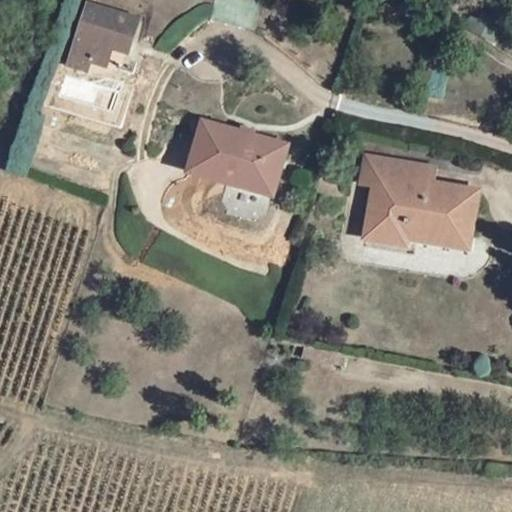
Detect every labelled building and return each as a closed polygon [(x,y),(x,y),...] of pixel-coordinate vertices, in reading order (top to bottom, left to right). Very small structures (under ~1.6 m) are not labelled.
[(150,0),(91,0),(79,38),(97,45),(101,35),(107,18),(126,24),(140,29),(150,0)] [(251,0),(203,0),(203,1),(247,13),(251,0)] [(101,35),(119,42),(126,24),(107,18),(101,35)] [(282,130),(197,108),(185,157),(270,179),(282,130)] [(23,174),(36,135),(19,130),(7,169),(23,174)] [(370,221),(372,215),(391,143),(366,136),(359,164),(373,168),(360,219),(370,221)] [(419,150),(391,143),(372,215),(400,224),(401,219),(405,206),(465,222),(475,182),(433,171),(415,166),(419,150)] [(437,156),(419,150),(415,166),(433,171),(437,156)] [(465,222),(405,206),(401,219),(462,236),(465,222)] [(400,224),(372,215),(370,221),(399,228),(400,224)]
